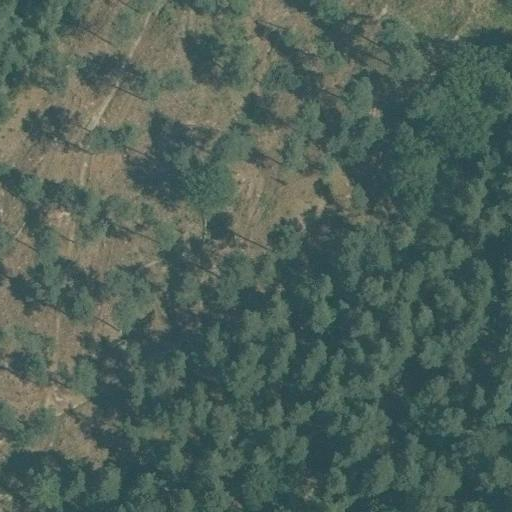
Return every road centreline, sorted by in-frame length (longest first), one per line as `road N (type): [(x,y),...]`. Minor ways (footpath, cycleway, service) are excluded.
road 1 (track): [(9,491),(94,498),(237,487),(479,493)]
road 2 (track): [(54,412),(407,228)]
